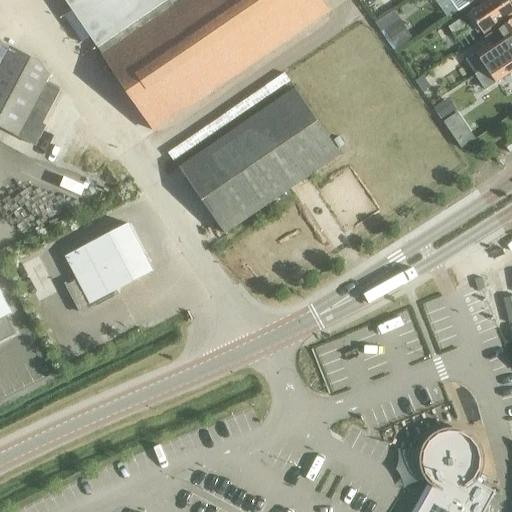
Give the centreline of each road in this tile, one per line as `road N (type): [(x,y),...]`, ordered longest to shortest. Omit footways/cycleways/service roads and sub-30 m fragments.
road 1 (tertiary): [(0,467),(314,315),(511,196)]
road 2 (unknown): [(31,0),(139,164),(324,26),(345,0)]
